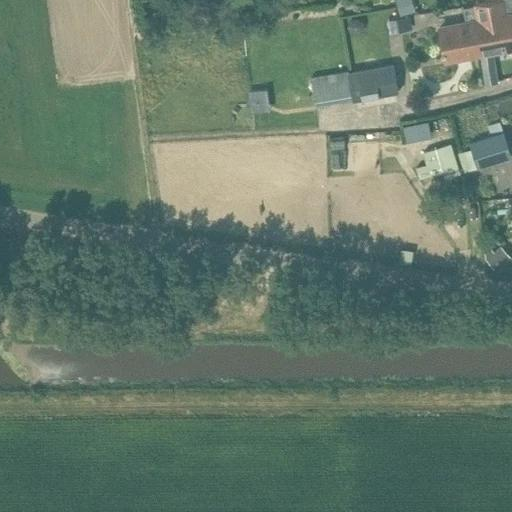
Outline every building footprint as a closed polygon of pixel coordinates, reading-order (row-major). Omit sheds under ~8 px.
[(414,12),(410,0),(397,0),(401,15),(414,12)] [(511,15),(506,16),(503,0),(500,0),(474,5),(474,6),(477,22),(478,21),(481,37),(477,38),(480,54),(511,47),(511,15)] [(477,22),(474,6),(463,8),(466,24),(439,29),(445,60),(480,54),(477,38),(481,37),(478,21),(477,22)] [(412,30),(410,16),(388,20),(390,34),(412,30)] [(393,64),(373,68),(375,88),(396,85),(393,64)] [(373,68),(312,79),(316,104),(353,98),(353,100),(398,92),(396,85),(375,88),(373,68)] [(270,110),(268,89),(248,91),(251,112),(270,110)] [(427,120),(401,126),(405,142),(431,136),(427,120)] [(472,148),(458,152),(464,172),(469,171),(510,158),(502,132),(499,123),(489,126),(492,136),(470,142),(472,148)] [(460,173),(451,143),(423,152),(426,164),(415,167),(418,179),(443,172),(445,178),(460,173)]
